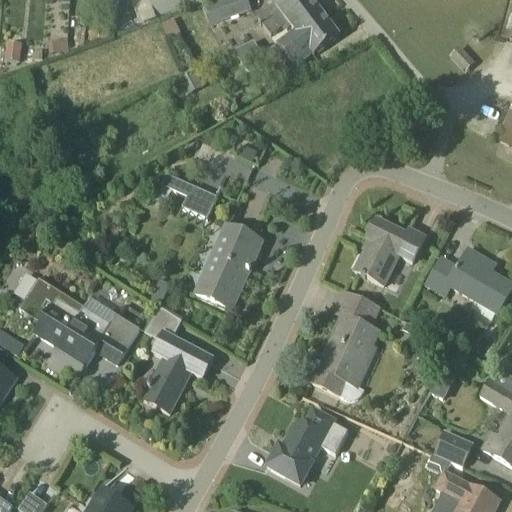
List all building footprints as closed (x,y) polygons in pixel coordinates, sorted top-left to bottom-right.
[(148,0),(156,20),(207,2),(206,0),(148,0)] [(210,29),(251,14),(246,0),(232,0),(203,10),(210,29)] [(298,37),(323,18),(309,0),(285,0),(258,21),(271,38),(285,28),(287,32),(291,29),(294,34),(298,37)] [(340,39),(323,18),(298,37),(294,34),(277,46),(295,69),(312,56),(314,59),(340,39)] [(250,78),(266,64),(262,58),(252,45),(232,56),(250,78)] [(7,46),(5,64),(20,66),(22,48),(7,46)] [(511,148),(511,104),(496,142),(511,148)] [(173,193),(198,204),(203,193),(178,182),(173,193)] [(406,239),(377,223),(366,243),(370,245),(354,275),(384,290),(399,260),(412,267),(425,242),(409,233),(406,239)] [(256,263),(263,247),(229,231),(199,297),(232,315),(232,314),(229,313),(246,275),(249,276),(251,273),(247,271),(252,261),(256,263)] [(511,289),(485,273),(489,265),(468,253),(457,271),(440,261),(425,289),(445,301),(451,290),(475,304),(495,316),(498,318),(511,292),(511,289)] [(80,318),(57,303),(35,337),(53,348),(56,345),(61,348),(59,350),(86,369),(95,355),(117,368),(140,333),(116,318),(110,328),(84,312),(80,318)] [(202,382),(212,363),(172,342),(181,325),(161,312),(145,337),(160,345),(154,357),(167,363),(160,376),(158,375),(143,403),(170,418),(190,379),(187,378),(189,375),(202,382)] [(378,336),(372,334),(371,333),(342,320),(341,322),(331,344),(334,345),(322,371),(317,369),(315,373),(316,374),(311,386),(340,400),(339,400),(346,403),(352,405),(357,403),(361,399),(364,394),(357,391),(354,389),(372,350),(378,336)] [(0,349),(17,360),(25,348),(0,332),(0,349)] [(0,407),(16,382),(0,371),(0,370),(8,358),(0,352),(0,407)] [(511,381),(501,375),(495,386),(489,383),(480,399),(490,405),(511,418),(499,440),(492,435),(482,452),(511,470),(511,381)] [(313,414),(305,429),(298,426),(287,444),(291,446),(286,454),(279,450),(267,471),(301,490),(313,468),(312,467),(320,451),(335,459),(348,435),(333,427),(334,426),(313,414)] [(444,435),(434,459),(451,467),(463,472),(474,448),(444,435)] [(432,458),(427,471),(440,477),(444,478),(444,479),(445,477),(446,477),(451,467),(434,459),(432,458)] [(404,473),(382,502),(394,511),(416,483),(417,482),(405,472),(404,473)] [(495,511),(499,505),(448,478),(446,477),(445,477),(444,479),(444,478),(437,493),(453,501),(447,511),(495,511)] [(132,511),(102,493),(90,511),(132,511)] [(14,511),(41,511),(44,508),(27,495),(14,511)] [(0,511),(11,511),(13,511),(0,501),(0,511)]
